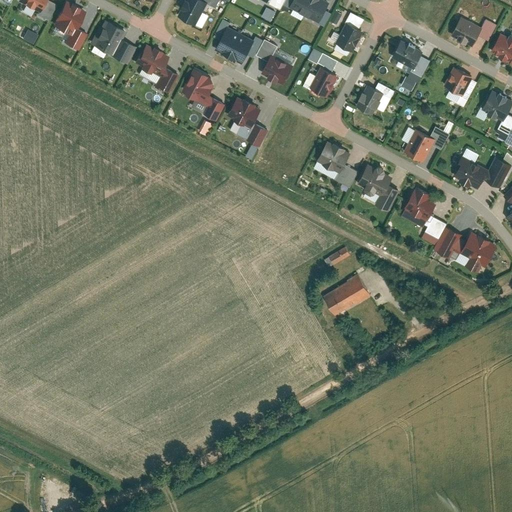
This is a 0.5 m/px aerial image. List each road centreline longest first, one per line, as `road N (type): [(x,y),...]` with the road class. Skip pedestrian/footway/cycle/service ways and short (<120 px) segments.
road 1 (track): [(0,45),(471,304)]
road 2 (unclassified): [(87,511),(511,288)]
road 3 (residential): [(327,124),(465,199),(511,247)]
road 4 (residential): [(150,30),(327,124)]
road 5 (residential): [(511,80),(385,14)]
road 6 (residential): [(385,14),(327,124)]
